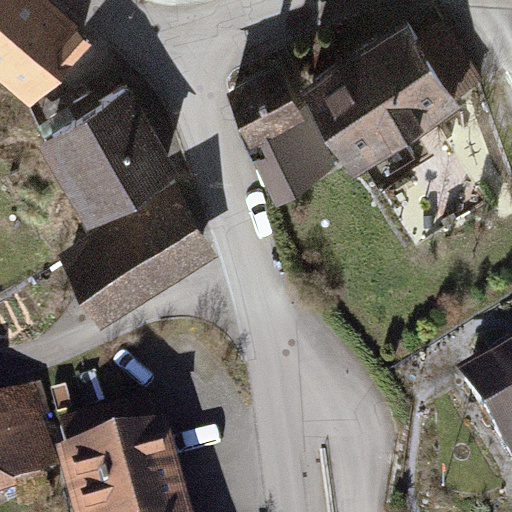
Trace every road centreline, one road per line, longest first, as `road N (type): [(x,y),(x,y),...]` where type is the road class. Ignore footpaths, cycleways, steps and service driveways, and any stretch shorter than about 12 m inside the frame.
road 1 (residential): [(185,57),(273,356)]
road 2 (residential): [(366,511),(351,411),(322,370),(273,356)]
road 3 (residential): [(273,356),(299,511)]
road 4 (unclassified): [(316,0),(185,57)]
